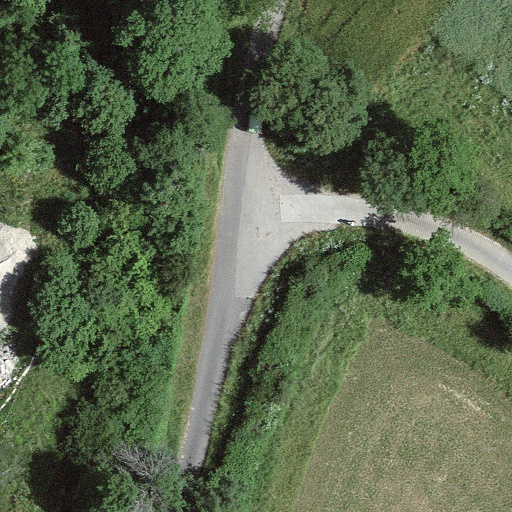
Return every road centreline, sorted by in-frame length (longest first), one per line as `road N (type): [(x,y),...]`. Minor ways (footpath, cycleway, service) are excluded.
road 1 (unclassified): [(240,211),(177,511)]
road 2 (unclassified): [(240,211),(384,209),(441,225),(511,260)]
road 3 (unclassified): [(280,0),(251,103),(240,211)]
